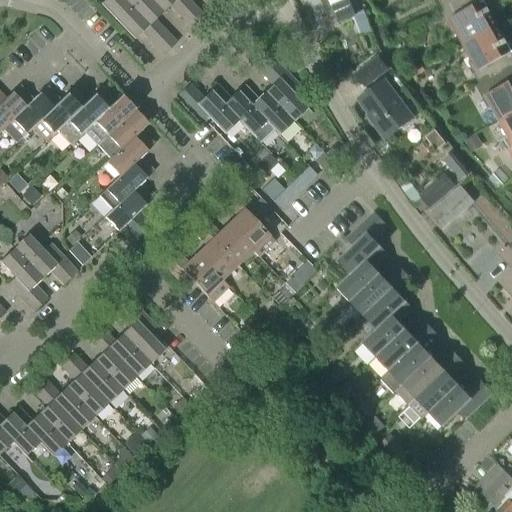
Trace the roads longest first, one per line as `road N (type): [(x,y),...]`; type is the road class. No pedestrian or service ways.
road 1 (residential): [(511,339),(370,172),(326,101),(286,8)]
road 2 (residential): [(154,104),(230,176),(134,264)]
road 3 (residential): [(20,0),(52,6),(154,104)]
road 4 (residential): [(134,264),(0,374)]
road 5 (residential): [(154,104),(241,18),(286,8)]
